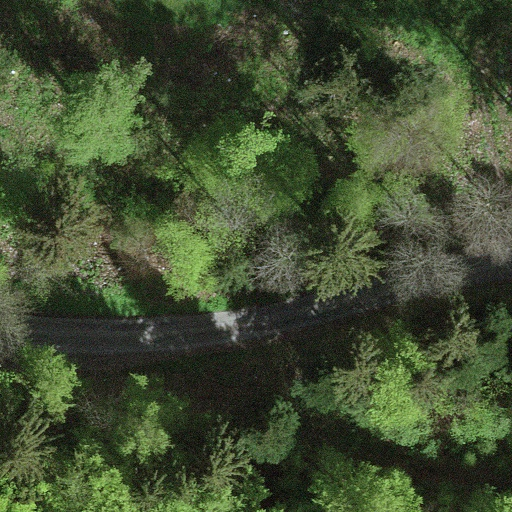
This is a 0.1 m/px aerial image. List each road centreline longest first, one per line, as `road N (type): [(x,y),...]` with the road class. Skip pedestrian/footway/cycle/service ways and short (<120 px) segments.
road 1 (unclassified): [(511,258),(213,334),(123,345),(0,335)]
road 2 (track): [(53,344),(146,380),(274,410),(511,486)]
